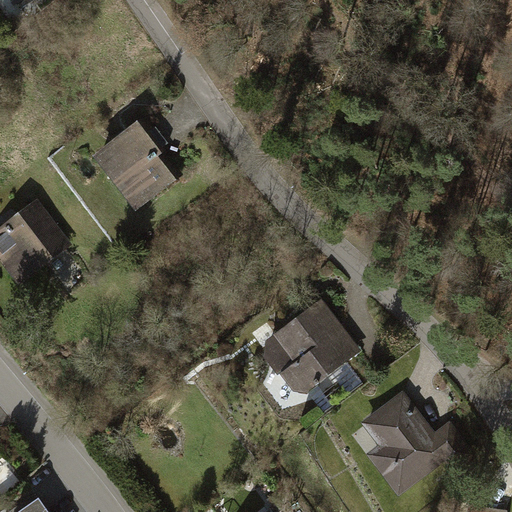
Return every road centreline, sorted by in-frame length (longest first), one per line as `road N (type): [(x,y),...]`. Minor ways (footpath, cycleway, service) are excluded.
road 1 (residential): [(138,0),(256,152),(429,321),(511,439)]
road 2 (residential): [(109,511),(0,377)]
